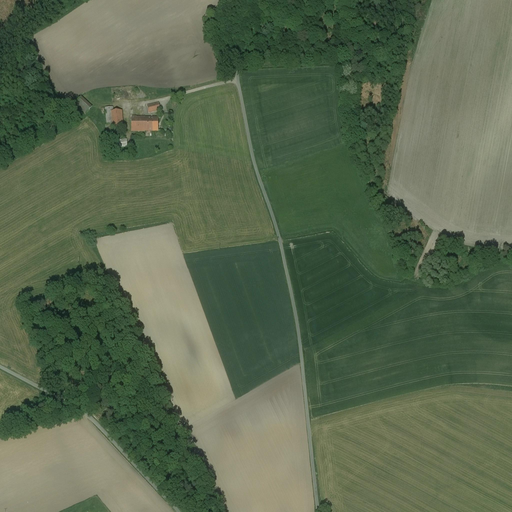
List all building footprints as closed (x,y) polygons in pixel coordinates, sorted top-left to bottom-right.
[(79,100),(90,110),(93,108),(81,97),(79,100)] [(79,100),(75,104),(86,115),(90,110),(79,100)] [(160,102),(149,105),(151,112),(162,109),(160,102)] [(115,107),(106,107),(108,132),(114,132),(114,128),(125,128),(124,110),(115,110),(115,107)] [(146,107),(139,107),(139,116),(134,116),(134,131),(160,132),(160,116),(146,116),(146,107)] [(128,139),(114,140),(114,147),(129,146),(128,139)]
